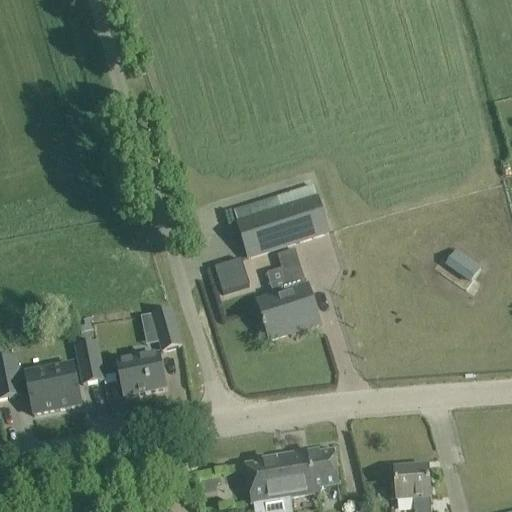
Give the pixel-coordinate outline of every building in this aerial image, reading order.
[(317,198),(235,224),(247,263),(330,237),(317,198)] [(457,252),(449,263),(474,281),(482,270),(457,252)] [(276,305),(260,310),(265,327),(263,328),(264,332),(266,332),(270,343),(287,337),(303,333),(320,327),(314,308),(308,289),(307,289),(295,253),(278,259),(282,271),(289,295),(274,300),(276,305)] [(168,313),(152,317),(163,354),(176,350),(182,349),(172,312),(168,313)] [(93,327),(81,329),(83,341),(95,339),(93,327)] [(99,345),(77,349),(84,386),(106,382),(106,378),(99,345)] [(159,358),(117,366),(124,401),(166,392),(159,358)] [(17,360),(0,363),(0,402),(24,398),(17,360)] [(74,368),(49,372),(57,414),(82,409),(74,368)] [(49,372),(25,377),(34,418),(57,414),(49,372)] [(116,376),(106,378),(106,382),(107,386),(117,384),(116,376)] [(297,486),(289,487),(291,500),(319,496),(318,491),(339,488),(334,455),(294,462),(297,486)] [(294,462),(247,469),(253,506),(291,500),(289,487),(297,486),(294,462)] [(431,511),(428,470),(395,473),(397,503),(413,501),(414,511),(431,511)]
